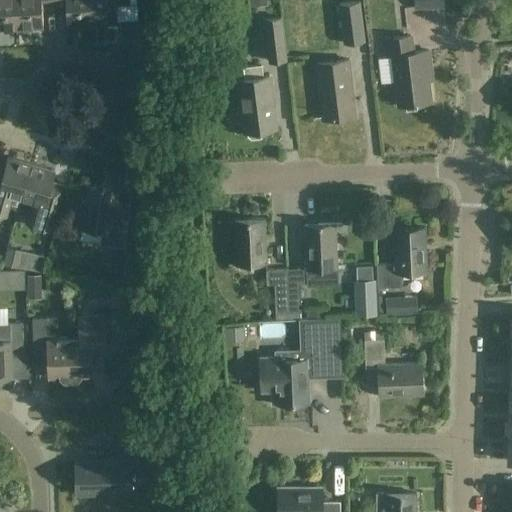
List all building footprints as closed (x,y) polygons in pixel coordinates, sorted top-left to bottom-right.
[(0,0),(0,29),(19,28),(17,0),(0,0)] [(17,0),(19,28),(43,27),(42,10),(55,9),(54,0),(17,0)] [(54,0),(55,9),(67,8),(68,25),(93,24),(91,0),(54,0)] [(91,0),(93,24),(117,23),(116,5),(129,5),(129,0),(91,0)] [(441,0),(413,0),(414,8),(442,7),(441,0)] [(364,42),(359,2),(338,5),(343,45),(364,42)] [(285,60),(280,18),(262,20),(267,63),(285,60)] [(414,53),(412,36),(385,39),(388,58),(393,57),(400,106),(432,102),(428,72),(432,71),(429,51),(414,53)] [(356,115),(350,62),(319,66),(325,119),(356,115)] [(263,77),(262,65),(245,67),(246,79),(240,80),(247,133),(277,129),(270,76),(263,77)] [(6,205),(19,209),(31,165),(8,159),(1,185),(0,184),(0,215),(2,216),(6,205)] [(55,172),(31,165),(19,209),(32,213),(29,224),(51,230),(64,185),(52,182),(55,172)] [(117,189),(83,185),(79,216),(82,216),(80,228),(101,231),(99,245),(124,248),(127,221),(113,219),(117,189)] [(277,314),(290,313),(288,269),(275,270),(275,271),(268,271),(268,264),(267,264),(266,219),(229,220),(229,222),(235,222),(237,264),(229,264),(229,265),(267,264),(268,286),(276,285),(277,314)] [(300,269),(288,269),(290,313),(302,313),(301,284),(309,284),(308,274),(310,274),(309,270),(345,268),(345,267),(338,267),(336,225),(343,224),(343,223),(307,225),(309,269),(300,270),(300,269)] [(427,272),(425,228),(386,230),(386,232),(395,231),(397,265),(379,266),(380,289),(402,288),(401,273),(427,272)] [(375,280),(353,281),(354,314),(376,314),(375,280)] [(391,321),(422,319),(420,296),(390,298),(391,321)] [(80,339),(69,339),(71,381),(77,380),(82,376),(93,375),(91,345),(105,344),(104,316),(79,317),(80,339)] [(65,381),(71,381),(69,339),(58,340),(57,318),(32,319),(33,347),(47,347),(49,377),(60,377),(65,381)] [(339,346),(338,319),(299,319),(300,352),(318,352),(318,347),(339,346)] [(0,379),(12,379),(11,352),(23,351),(23,324),(0,324),(0,379)] [(245,326),(225,327),(225,341),(245,340),(245,326)] [(386,365),(385,333),(366,334),(367,368),(380,367),(381,395),(425,394),(423,355),(422,355),(422,363),(386,365)] [(292,359),(292,351),(278,351),(278,359),(262,360),(262,357),(261,357),(261,390),(263,390),(263,387),(277,387),(278,403),(271,403),(271,405),(309,404),(308,359),(292,359)] [(489,388),(507,388),(506,372),(489,373),(489,388)] [(139,466),(138,445),(107,447),(108,462),(76,463),(77,481),(80,481),(80,495),(126,493),(125,466),(139,466)] [(366,481),(364,455),(347,456),(349,482),(366,481)] [(322,511),(323,488),(279,488),(278,511),(322,511)] [(339,508),(341,490),(328,489),(327,507),(339,508)] [(417,511),(417,493),(377,494),(377,511),(417,511)]
